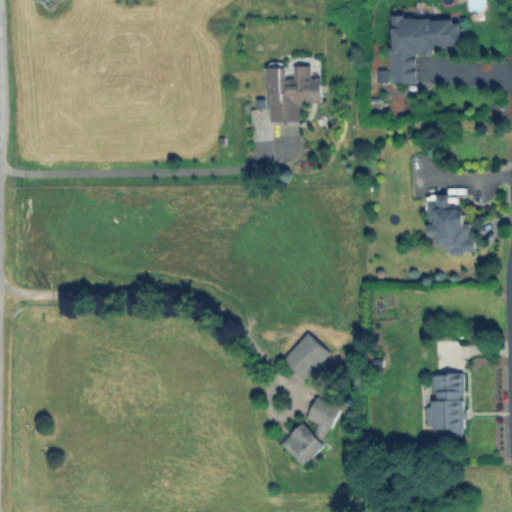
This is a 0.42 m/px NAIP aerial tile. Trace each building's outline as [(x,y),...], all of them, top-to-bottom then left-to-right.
[(482,0),(465,0),(473,11),(485,3),(482,0)] [(400,13),(400,15),(408,15),(409,17),(426,16),(426,18),(448,17),(449,21),(456,21),(457,43),(440,44),(440,46),(436,46),(436,48),(429,48),(429,52),(418,53),(418,51),(413,51),(414,81),(400,82),(400,80),(388,80),(387,53),(385,53),(384,45),(388,45),(387,25),(388,25),(388,13),(400,13)] [(318,77),(318,101),(300,101),(300,105),(297,105),(297,119),(267,119),(267,92),(262,92),(262,66),(279,66),(279,77),(292,77),(292,64),(309,64),(309,77),(318,77)] [(384,68),(384,81),(374,81),(374,68),(384,68)] [(444,192),(444,194),(448,194),(448,195),(457,195),(458,208),(461,208),(462,222),(470,221),(470,233),(469,233),(470,235),(473,235),(474,250),(463,250),(463,253),(449,253),(449,250),(445,251),(444,244),(435,244),(435,234),(427,234),(426,223),(428,222),(427,202),(426,202),(426,195),(431,195),(431,193),(444,192)] [(326,352),(302,378),(280,358),(305,332),(326,352)] [(461,371),(462,400),(460,400),(461,426),(459,426),(459,438),(440,438),(439,427),(429,427),(429,423),(424,423),(424,405),(428,405),(428,399),(434,398),(433,391),(430,391),(429,373),(433,373),(433,371),(461,371)] [(337,406),(327,428),(324,427),(317,441),(320,444),(300,464),(278,442),(298,421),(310,433),(315,423),(303,417),(313,395),(337,406)]
